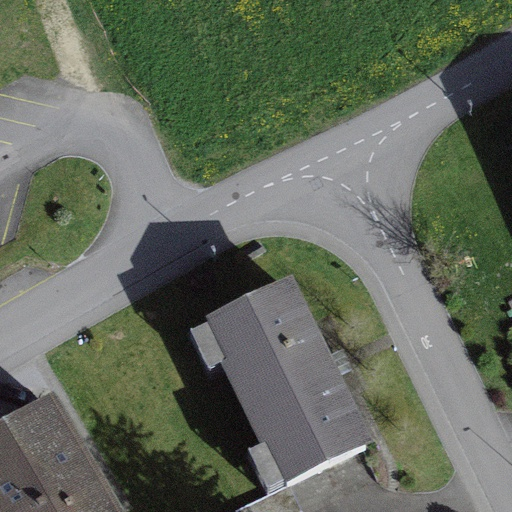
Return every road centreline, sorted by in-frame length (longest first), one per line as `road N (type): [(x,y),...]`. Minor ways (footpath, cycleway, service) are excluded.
road 1 (residential): [(342,157),(0,358)]
road 2 (residential): [(500,511),(342,157)]
road 3 (residential): [(511,61),(342,157)]
